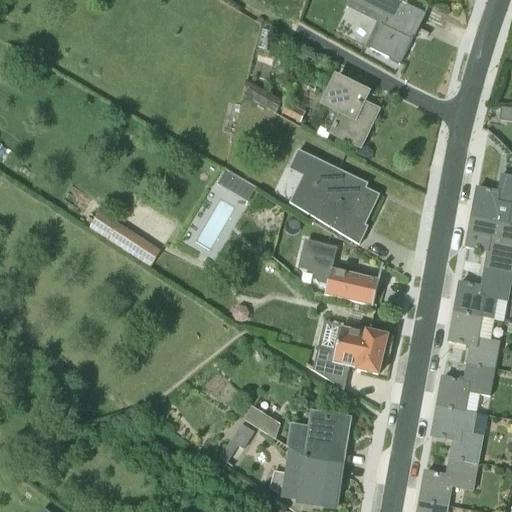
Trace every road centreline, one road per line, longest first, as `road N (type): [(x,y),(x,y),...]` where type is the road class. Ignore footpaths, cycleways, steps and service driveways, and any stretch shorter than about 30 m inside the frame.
road 1 (tertiary): [(388,511),(460,121)]
road 2 (residential): [(460,121),(301,36)]
road 3 (tertiary): [(460,121),(501,0)]
